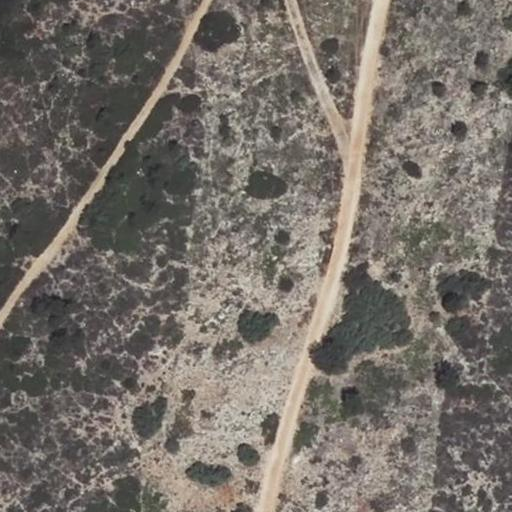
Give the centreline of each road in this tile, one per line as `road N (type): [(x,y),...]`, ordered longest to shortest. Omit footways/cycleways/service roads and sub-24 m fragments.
road 1 (track): [(273,511),(353,210),(367,80),(387,0)]
road 2 (track): [(209,0),(0,316)]
road 3 (track): [(353,210),(288,0)]
